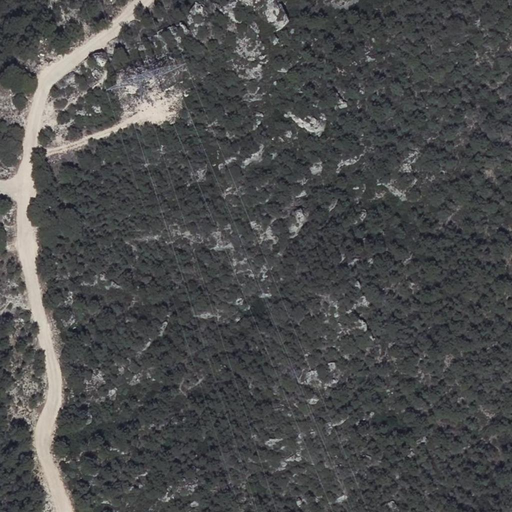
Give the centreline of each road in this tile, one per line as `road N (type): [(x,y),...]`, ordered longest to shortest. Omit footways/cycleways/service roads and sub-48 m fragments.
road 1 (track): [(59,511),(45,456),(52,367),(28,265),(25,173),(44,83),(145,0)]
road 2 (track): [(154,115),(28,157)]
